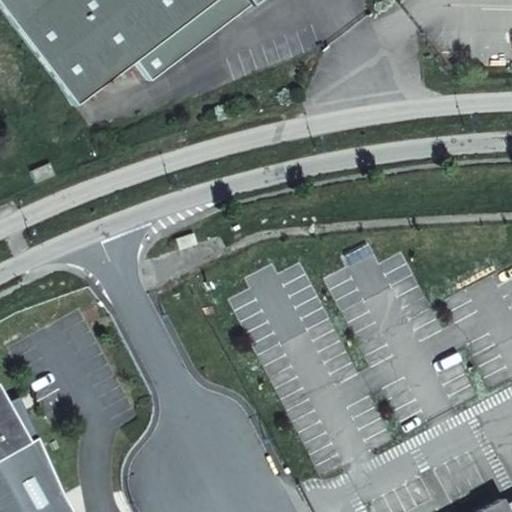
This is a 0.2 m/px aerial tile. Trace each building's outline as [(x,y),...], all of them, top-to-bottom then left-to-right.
[(148,80),(254,0),(0,0),(0,5),(78,105),(133,60),(148,80)] [(48,163),(30,171),(35,182),(53,174),(48,163)] [(192,232),(174,238),(178,248),(196,242),(192,232)] [(0,511),(62,511),(54,498),(61,494),(35,437),(26,441),(4,402),(0,394),(0,511)] [(16,395),(4,402),(26,441),(35,437),(16,395)] [(71,511),(61,494),(54,498),(62,511),(71,511)] [(505,511),(503,507),(498,498),(475,510),(476,511),(505,511)] [(511,511),(511,502),(503,507),(505,511),(511,511)]
